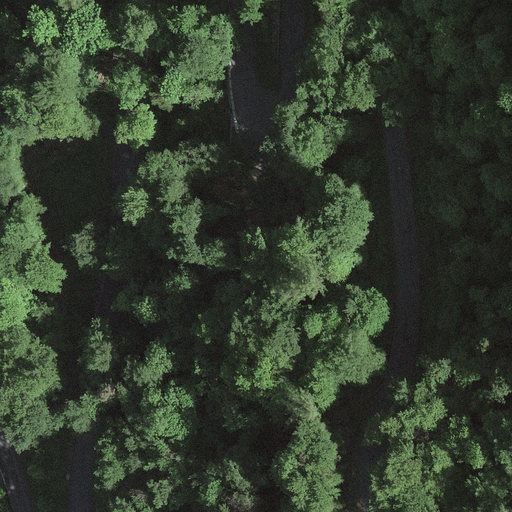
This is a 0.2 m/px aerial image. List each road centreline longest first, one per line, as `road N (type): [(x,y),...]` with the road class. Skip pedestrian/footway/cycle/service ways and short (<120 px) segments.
road 1 (tertiary): [(377,0),(402,201),(407,326),(371,457),(376,511)]
road 2 (tertiary): [(79,511),(147,0)]
road 3 (tertiary): [(239,0),(243,92),(263,119),(282,115),(291,94),(290,0)]
